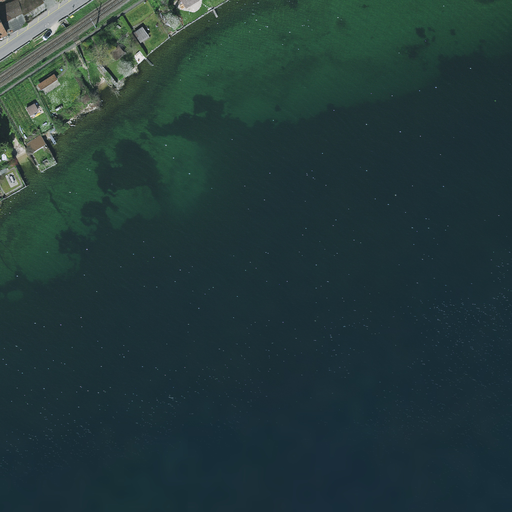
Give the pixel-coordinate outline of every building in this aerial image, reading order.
[(18,0),(16,0),(0,6),(0,18),(2,22),(11,18),(22,12),(18,0)] [(23,16),(44,3),(43,0),(18,0),(22,12),(23,16)] [(2,23),(7,32),(25,23),(23,13),(2,23)] [(135,33),(140,41),(148,36),(142,28),(135,33)] [(54,75),(39,84),(45,93),(59,84),(54,75)]
